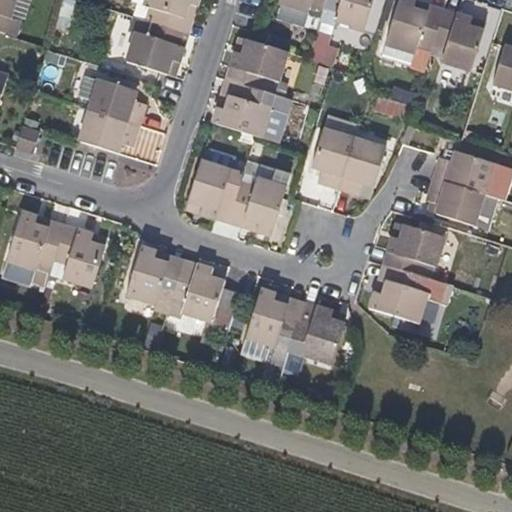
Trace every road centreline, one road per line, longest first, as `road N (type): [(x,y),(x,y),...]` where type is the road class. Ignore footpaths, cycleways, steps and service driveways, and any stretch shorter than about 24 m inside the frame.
road 1 (unclassified): [(0,364),(504,511)]
road 2 (residential): [(156,213),(225,0)]
road 3 (residential): [(156,213),(168,234),(288,272),(309,267)]
road 4 (residential): [(0,167),(156,213)]
